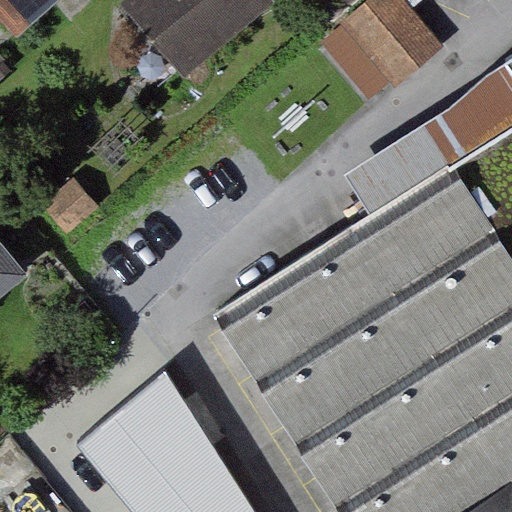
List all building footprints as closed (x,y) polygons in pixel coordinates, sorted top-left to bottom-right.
[(10,0),(32,25),(62,0),(10,0)] [(131,0),(189,72),(280,0),(131,0)] [(325,0),(394,85),(446,44),(414,4),(418,0),(325,0)] [(342,511),(511,511),(511,70),(359,168),(383,206),(215,313),(342,511)] [(0,313),(45,278),(0,220),(0,313)]
